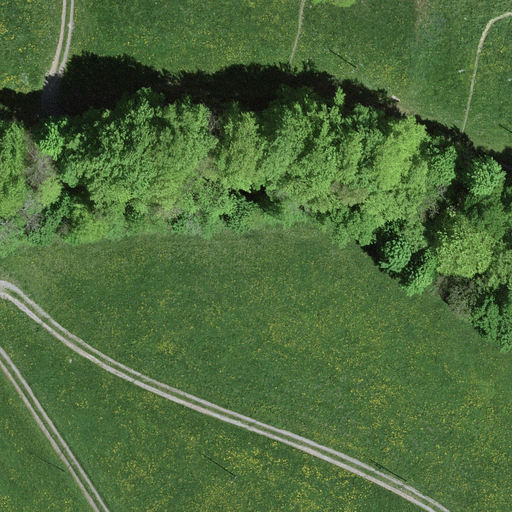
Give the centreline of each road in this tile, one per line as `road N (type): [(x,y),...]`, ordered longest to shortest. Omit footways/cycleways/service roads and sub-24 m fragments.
road 1 (track): [(511,192),(289,131),(140,126),(58,145),(16,134),(54,83),(65,0)]
road 2 (track): [(442,511),(106,365),(0,285)]
road 3 (track): [(0,359),(100,511)]
